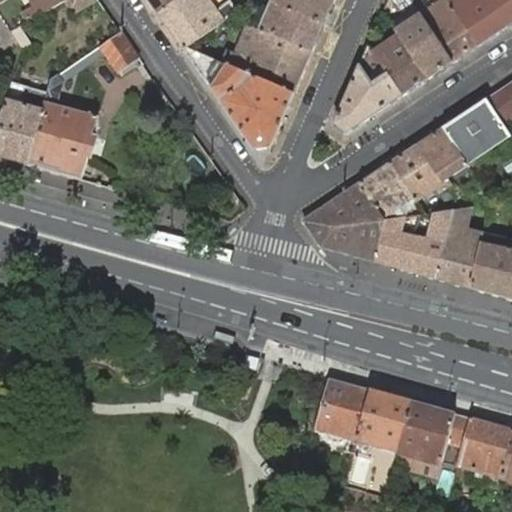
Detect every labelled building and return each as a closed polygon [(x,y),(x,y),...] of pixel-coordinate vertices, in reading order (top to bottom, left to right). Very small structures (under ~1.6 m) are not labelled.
[(31,0),(40,16),(65,2),(68,0),(31,0)] [(72,15),(98,0),(68,0),(65,2),(72,15)] [(148,0),(157,13),(176,0),(148,0)] [(176,0),(157,13),(184,50),(186,48),(229,17),(237,12),(230,2),(218,10),(210,0),(176,0)] [(324,25),(334,0),(274,0),(273,3),(324,25)] [(427,80),(452,64),(420,15),(414,6),(410,0),(393,0),(402,13),(389,22),(395,31),(398,37),(427,80)] [(452,64),(477,47),(447,2),(445,0),(437,0),(440,3),(427,11),(421,2),(414,6),(420,15),(452,64)] [(477,47),(502,30),(481,0),(445,0),(447,2),(477,47)] [(511,0),(481,0),(502,30),(511,23),(511,0)] [(312,53),(324,25),(273,3),(261,31),(312,53)] [(223,64),(294,95),(312,53),(261,31),(247,25),(235,55),(228,52),(223,64)] [(32,46),(21,27),(11,32),(24,51),(32,46)] [(118,72),(139,57),(122,33),(101,47),(118,72)] [(402,97),(427,80),(398,37),(373,54),(387,75),(402,97)] [(347,134),(402,97),(387,75),(373,54),(369,47),(359,67),(335,124),(347,134)] [(186,48),(184,50),(212,89),(255,150),(271,148),(294,95),(223,64),(186,48)] [(48,94),(28,166),(82,181),(99,118),(56,106),(62,84),(58,77),(52,81),(48,94)] [(511,83),(486,101),(502,124),(511,117),(511,83)] [(0,125),(0,157),(28,166),(48,94),(25,87),(20,104),(7,101),(0,125)] [(486,101),(444,129),(469,166),(471,168),(478,163),(475,158),(509,135),(502,124),(486,101)] [(444,129),(417,147),(446,191),(450,188),(453,186),(449,180),(469,166),(444,129)] [(391,164),(413,198),(416,202),(417,201),(436,189),(440,195),(446,191),(417,147),(391,164)] [(360,184),(384,222),(399,220),(394,210),(413,198),(391,164),(360,184)] [(376,262),(384,222),(360,184),(304,222),(322,247),(376,262)] [(461,210),(452,212),(438,280),(471,289),(482,237),(467,233),(472,209),(461,210)] [(414,236),(407,271),(438,280),(452,212),(431,215),(426,216),(418,217),(414,236)] [(384,222),(376,262),(407,271),(414,236),(418,217),(405,219),(399,220),(384,222)] [(511,242),(482,237),(471,289),(511,300),(511,242)] [(262,360),(248,356),(246,363),(260,367),(262,360)] [(371,391),(330,379),(316,428),(329,432),(328,437),(330,441),(340,444),(344,441),(346,436),(358,440),(371,391)] [(412,403),(371,391),(358,440),(399,451),(412,403)] [(458,415),(412,403),(399,451),(444,464),(446,456),(450,444),(454,445),(464,448),(472,419),(458,415)] [(464,448),(458,468),(502,479),(502,478),(511,440),(511,430),(472,419),(464,448)] [(511,440),(502,478),(511,480),(511,440)]
